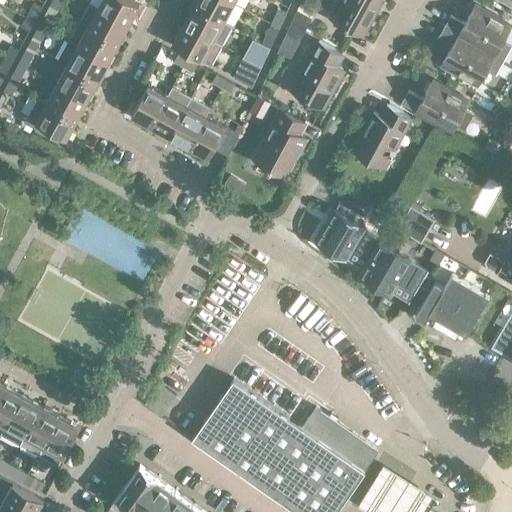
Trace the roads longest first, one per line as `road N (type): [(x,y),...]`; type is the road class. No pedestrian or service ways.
road 1 (residential): [(511,473),(434,416),(372,331),(309,272)]
road 2 (residential): [(414,0),(278,242)]
road 3 (residential): [(219,203),(192,174),(107,119),(166,0)]
road 4 (residential): [(123,404),(219,203)]
road 5 (residential): [(123,404),(271,511)]
road 6 (residential): [(61,511),(123,404)]
